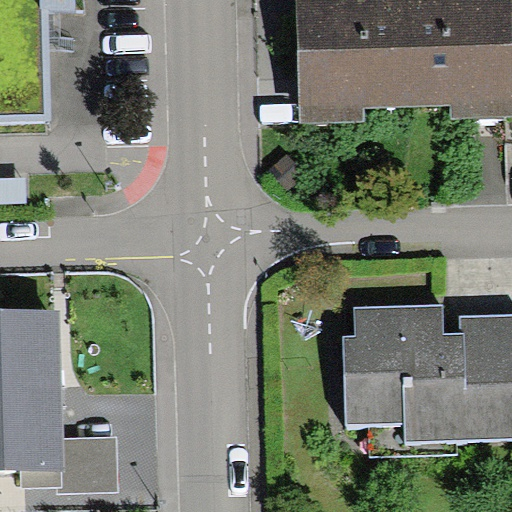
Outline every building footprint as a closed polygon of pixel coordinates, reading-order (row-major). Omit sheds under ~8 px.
[(0,0),(0,144),(28,144),(26,2),(67,1),(67,0),(0,0)] [(511,125),(511,23),(511,4),(412,7),(404,8),(296,11),(300,128),(365,126),(365,117),(447,114),(447,128),(511,125)] [(404,451),(511,446),(511,323),(459,324),(460,343),(442,343),(442,309),(356,311),(357,345),(347,341),(350,431),(403,429),(404,451)] [(58,325),(0,326),(0,479),(24,479),(62,478),(62,442),(58,325)] [(117,442),(62,442),(62,478),(24,479),(25,491),(58,491),(58,497),(118,496),(117,442)]
